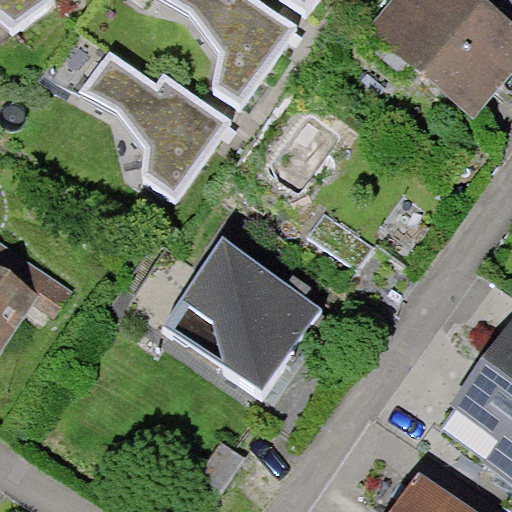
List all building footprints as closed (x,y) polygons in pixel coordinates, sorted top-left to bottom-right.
[(50,0),(0,0),(0,27),(13,38),(49,4),(50,0)] [(297,36),(248,0),(218,0),(218,1),(216,0),(155,0),(154,3),(189,17),(222,64),(206,102),(242,126),(297,36)] [(318,0),(276,0),(275,2),(306,20),(318,0)] [(511,78),(511,35),(468,0),(397,0),(363,42),(471,129),(511,78)] [(156,95),(109,62),(81,104),(116,121),(149,158),(142,186),(176,208),(233,133),(162,82),(156,95)] [(369,249),(314,213),(294,244),(348,280),(369,249)] [(316,315),(220,252),(156,338),(163,348),(240,402),(261,408),(323,323),(316,315)] [(0,357),(35,301),(0,278),(0,357)] [(511,332),(507,329),(450,412),(497,444),(478,472),(511,494),(511,332)] [(213,511),(246,464),(220,446),(180,503),(192,511),(213,511)] [(390,511),(462,511),(469,503),(420,470),(390,511)] [(481,511),(469,503),(462,511),(481,511)]
